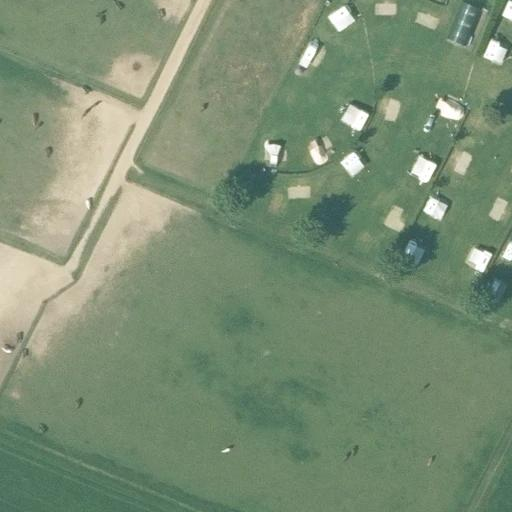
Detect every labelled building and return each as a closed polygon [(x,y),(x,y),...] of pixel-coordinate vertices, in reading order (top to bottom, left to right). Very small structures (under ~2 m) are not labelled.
[(480,9),(461,1),(447,39),(465,46),(480,9)] [(420,3),(414,20),(434,27),(440,9),(420,3)] [(318,67),(326,49),(307,39),(298,57),(318,67)] [(502,64),(508,45),(487,39),(482,58),(502,64)] [(440,113),(455,119),(462,103),(447,97),(440,113)] [(393,119),(395,101),(377,98),(374,117),(393,119)] [(343,121),(359,128),(365,114),(349,107),(343,121)] [(416,155),(410,174),(427,179),(433,160),(416,155)] [(427,199),(422,210),(437,217),(442,206),(427,199)] [(481,268),(489,252),(471,243),(463,259),(481,268)]
